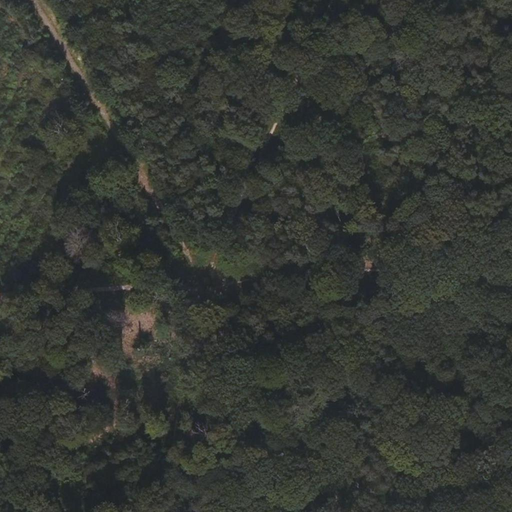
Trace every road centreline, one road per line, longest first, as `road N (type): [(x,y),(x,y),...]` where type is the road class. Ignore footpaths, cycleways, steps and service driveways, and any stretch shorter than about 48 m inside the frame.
road 1 (track): [(29,0),(205,283)]
road 2 (track): [(205,283),(338,0)]
road 3 (track): [(205,283),(511,259)]
road 4 (track): [(161,511),(205,283)]
road 5 (track): [(0,298),(205,283)]
